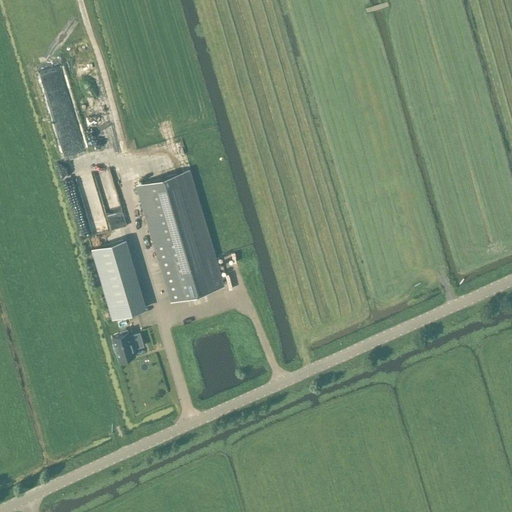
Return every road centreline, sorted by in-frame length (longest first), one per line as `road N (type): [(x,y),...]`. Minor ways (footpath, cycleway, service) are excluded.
road 1 (unclassified): [(0,511),(511,281)]
road 2 (track): [(120,170),(123,150),(79,0)]
